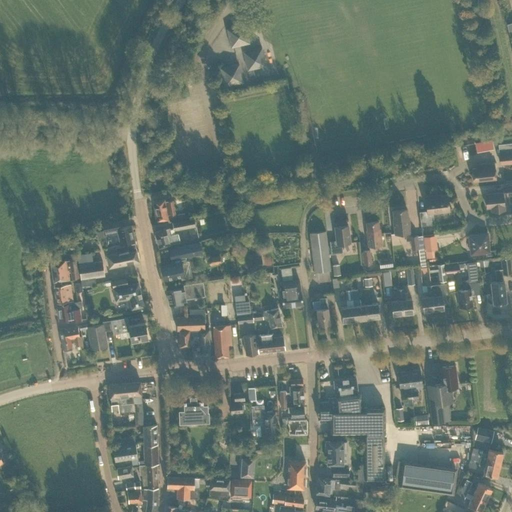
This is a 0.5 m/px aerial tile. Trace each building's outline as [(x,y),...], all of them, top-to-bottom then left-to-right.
[(245,25),(227,29),(231,47),(250,43),(245,25)] [(248,70),(266,66),(262,47),(244,52),(248,70)] [(224,86),(243,82),(239,64),(221,68),(224,86)] [(486,141),(476,143),(478,151),(488,149),(486,141)] [(505,156),(500,156),(500,164),(511,163),(511,144),(505,146),(505,156)] [(472,169),(473,181),(495,179),(494,163),(480,164),(480,168),(472,169)] [(486,207),(490,207),(490,211),(504,210),(503,193),(485,194),(486,207)] [(433,213),(449,211),(447,195),(434,197),(433,196),(425,197),(427,211),(419,212),(421,226),(434,224),(433,213)] [(164,199),(153,201),(157,221),(168,219),(167,214),(175,213),(173,200),(165,201),(164,199)] [(395,234),(405,233),(406,241),(410,240),(410,235),(411,235),(409,217),(408,217),(407,209),(393,211),(394,219),(393,219),(395,234)] [(170,228),(155,232),(159,247),(180,241),(178,233),(175,233),(174,230),(196,225),(194,217),(172,222),(174,228),(170,229),(170,228)] [(134,241),(131,225),(120,228),(118,221),(103,224),(105,236),(118,233),(121,244),(134,241)] [(378,221),(366,223),(367,231),(366,231),(368,246),(382,244),(380,229),(379,229),(378,221)] [(342,244),(350,243),(348,225),(335,226),(336,240),(330,241),(331,254),(343,252),(342,244)] [(309,232),(314,272),(330,270),(325,230),(309,232)] [(487,233),(468,235),(471,254),(489,252),(487,233)] [(410,235),(410,240),(411,250),(419,249),(417,236),(417,234),(411,235),(410,235)] [(437,249),(435,235),(423,237),(425,251),(437,249)] [(161,266),(164,280),(181,277),(181,279),(192,277),(188,260),(186,260),(186,257),(202,253),(199,242),(170,249),(172,260),(174,259),(175,263),(161,266)] [(139,262),(135,243),(116,247),(117,253),(106,255),(109,268),(139,262)] [(371,263),(370,250),(362,251),(364,264),(371,263)] [(261,251),(252,252),(254,264),(262,263),(261,251)] [(102,260),(92,262),(91,252),(77,254),(82,285),(95,283),(94,277),(104,276),(102,260)] [(209,258),(210,265),(220,263),(219,256),(209,258)] [(511,270),(510,257),(500,258),(502,268),(494,269),(496,281),(490,282),(492,293),(487,294),(488,301),(490,302),(493,302),(506,301),(503,274),(511,272),(511,270)] [(383,259),(383,267),(393,266),(392,258),(383,259)] [(66,260),(51,262),(53,281),(54,281),(61,280),(69,279),(68,270),(71,269),(72,278),(78,277),(75,259),(67,261),(66,260)] [(470,288),(469,282),(479,281),(477,262),(466,263),(469,279),(461,280),(463,289),(457,290),(459,307),(472,305),(470,288)] [(334,275),(340,274),(339,264),(332,265),(334,275)] [(446,281),(443,264),(437,264),(439,282),(446,281)] [(406,268),(408,284),(414,283),(412,268),(406,268)] [(143,306),(138,282),(128,285),(126,277),(111,281),(116,301),(129,298),(132,308),(143,306)] [(258,277),(250,278),(251,286),(259,285),(258,277)] [(365,286),(372,285),(371,277),(364,278),(365,286)] [(279,283),(283,307),(303,304),(299,280),(279,283)] [(166,291),(169,305),(186,302),(185,297),(205,294),(203,281),(183,284),(184,287),(166,291)] [(62,285),(54,286),(56,303),(73,301),(71,284),(62,285)] [(440,284),(431,285),(434,310),(444,309),(442,294),(442,295),(440,284)] [(423,311),(434,310),(431,285),(427,285),(427,291),(428,296),(421,297),(423,311)] [(364,288),(366,304),(367,318),(380,317),(378,303),(372,303),(370,287),(364,288)] [(403,288),(400,289),(403,314),(413,312),(411,298),(408,299),(407,292),(404,293),(403,288)] [(351,290),(352,300),(353,306),(355,320),(367,318),(366,304),(359,305),(357,289),(351,290)] [(392,315),(403,314),(400,289),(396,289),(397,300),(391,301),(392,315)] [(316,309),(318,324),(330,323),(326,297),(319,298),(321,308),(316,309)] [(347,306),(341,307),(342,321),(355,320),(353,306),(352,300),(347,301),(347,306)] [(57,304),(59,320),(67,319),(68,322),(82,320),(80,309),(82,309),(81,301),(57,304)] [(250,314),(249,301),(235,303),(237,315),(250,314)] [(269,320),(271,329),(283,326),(278,308),(263,312),(265,321),(269,320)] [(253,313),(254,320),(263,319),(262,312),(253,313)] [(237,316),(238,323),(253,322),(252,314),(237,316)] [(189,317),(177,317),(177,330),(179,330),(189,330),(199,329),(204,329),(204,316),(189,317)] [(110,320),(112,329),(113,334),(119,333),(130,331),(131,341),(148,338),(145,322),(129,325),(128,317),(117,319),(110,320)] [(104,331),(112,329),(110,320),(102,322),(103,324),(88,326),(92,348),(107,346),(104,331)] [(215,357),(229,356),(228,344),(232,344),(230,325),(213,326),(214,339),(215,357)] [(80,336),(79,336),(77,326),(59,329),(63,348),(64,351),(72,349),(71,346),(72,346),(71,342),(75,342),(76,345),(82,344),(80,336)] [(199,345),(192,346),(192,357),(210,357),(209,329),(204,329),(199,329),(199,336),(199,345)] [(189,330),(179,330),(180,347),(190,346),(190,336),(189,330)] [(273,333),(256,335),(258,353),(285,349),(283,336),(274,337),(273,333)] [(246,354),(258,353),(256,335),(256,334),(243,335),(246,354)] [(442,383),(428,385),(432,422),(444,421),(442,403),(447,402),(452,401),(451,388),(458,387),(457,382),(455,365),(440,367),(442,383)] [(420,369),(409,371),(412,398),(418,397),(417,391),(419,391),(418,385),(422,384),(420,369)] [(406,398),(412,398),(409,371),(398,372),(399,387),(403,386),(404,393),(405,393),(406,398)] [(335,396),(328,397),(329,401),(320,402),(320,407),(330,407),(330,409),(362,408),(362,407),(360,393),(357,393),(357,390),(356,377),(334,380),(335,396)] [(280,397),(303,395),(302,379),(290,379),(291,386),(289,386),(289,394),(286,394),(286,391),(280,391),(280,397)] [(119,410),(119,412),(134,411),(136,424),(143,424),(142,405),(142,401),(140,382),(109,384),(110,398),(111,398),(111,404),(112,411),(119,410)] [(207,394),(179,395),(180,421),(208,420),(207,394)] [(304,405),(303,395),(280,397),(281,402),(286,402),(287,401),(287,398),(290,398),(290,406),(304,405)] [(230,404),(231,413),(242,412),(241,403),(230,404)] [(275,411),(263,412),(262,403),(253,404),(254,407),(251,407),(252,426),(259,425),(263,425),(276,424),(275,411)] [(304,416),(304,405),(290,406),(287,407),(288,411),(291,411),(291,417),(304,416)] [(320,407),(318,407),(318,419),(330,419),(330,434),(364,433),(365,480),(385,480),(384,433),(385,433),(385,407),(362,407),(362,408),(330,409),(330,407),(320,407)] [(415,416),(416,424),(428,423),(427,414),(415,416)] [(288,435),(307,434),(307,418),(288,419),(288,435)] [(143,444),(144,461),(145,465),(157,464),(158,464),(157,424),(143,425),(144,444),(143,444)] [(252,426),(251,426),(252,453),(261,452),(260,444),(259,436),(260,436),(277,435),(276,424),(263,425),(259,425),(252,426)] [(490,442),(492,437),(494,430),(477,426),(474,438),(490,442)] [(122,446),(114,447),(116,460),(126,459),(126,461),(130,460),(130,458),(131,458),(132,465),(138,464),(135,437),(121,438),(122,446)] [(305,437),(283,438),(283,446),(305,445),(305,437)] [(325,441),(325,450),(327,450),(327,456),(327,464),(335,464),(335,467),(333,467),(333,475),(348,475),(348,467),(342,467),(342,464),(346,464),(346,450),(343,450),(341,450),(341,441),(325,441)] [(488,454),(481,453),(482,450),(476,448),(474,458),(500,464),(503,452),(489,448),(488,454)] [(241,476),(253,476),(254,458),(251,458),(252,453),(242,453),(242,456),(242,457),(241,476)] [(497,476),(500,464),(474,458),(471,457),(469,466),(478,468),(479,465),(485,466),(483,473),(497,476)] [(287,488),(304,488),(305,461),(288,460),(287,488)] [(399,485),(451,493),(455,468),(402,461),(399,485)] [(158,484),(157,464),(145,465),(139,465),(140,474),(142,473),(143,485),(158,484)] [(117,468),(118,478),(133,475),(131,466),(117,468)] [(167,476),(167,487),(177,488),(177,497),(198,498),(198,488),(194,488),(194,478),(167,476)] [(318,477),(317,493),(329,495),(329,492),(332,492),(332,488),(340,488),(340,484),(355,486),(355,481),(330,479),(330,478),(318,477)] [(229,479),(210,478),(209,494),(228,495),(229,479)] [(231,479),(231,496),(250,497),(251,480),(231,479)] [(491,488),(478,482),(476,488),(470,485),(472,482),(466,479),(462,488),(486,499),(491,488)] [(383,494),(385,485),(370,483),(365,483),(364,491),(369,491),(369,492),(383,494)] [(147,504),(145,511),(156,511),(157,505),(158,488),(143,489),(143,499),(147,498),(147,504)] [(471,499),(468,505),(481,511),(486,499),(462,488),(458,497),(463,500),(465,496),(471,499)] [(127,490),(128,503),(133,502),(133,505),(131,511),(136,511),(138,506),(138,503),(142,503),(142,501),(140,489),(127,490)] [(12,499),(18,497),(15,491),(9,493),(12,499)] [(274,493),(273,502),(274,502),(303,505),(303,498),(285,496),(285,495),(274,493)] [(316,497),(315,508),(322,509),(321,511),(333,511),(333,510),(347,511),(352,511),(354,505),(346,504),(346,507),(335,505),(335,499),(316,497)]
